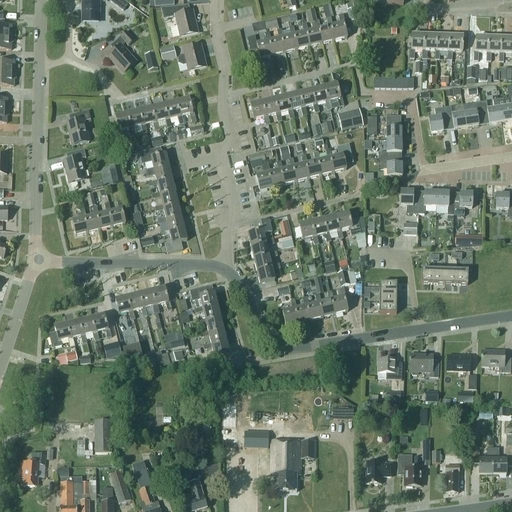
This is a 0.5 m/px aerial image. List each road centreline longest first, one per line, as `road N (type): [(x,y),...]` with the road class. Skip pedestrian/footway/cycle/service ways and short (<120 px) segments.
road 1 (residential): [(511,317),(283,350),(223,269)]
road 2 (residential): [(223,269),(233,218),(222,159),(230,145),(215,0)]
road 3 (residential): [(511,157),(422,170),(412,98),(374,95)]
road 4 (residential): [(223,269),(34,258)]
road 5 (residential): [(35,141),(41,0)]
